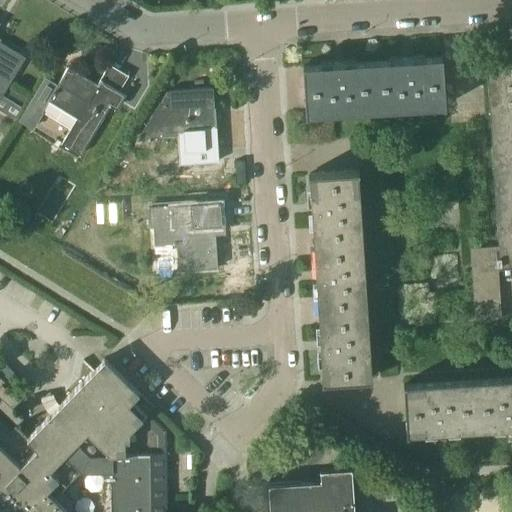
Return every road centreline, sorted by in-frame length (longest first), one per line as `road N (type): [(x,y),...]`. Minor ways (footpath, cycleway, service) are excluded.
road 1 (residential): [(282,336),(260,23)]
road 2 (residential): [(260,23),(511,6)]
road 3 (residential): [(101,0),(152,29),(260,23)]
